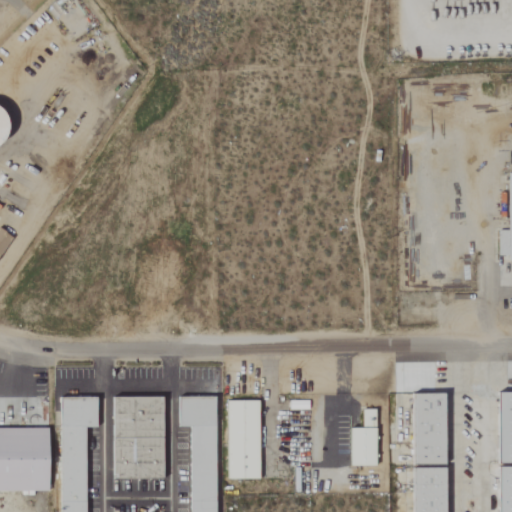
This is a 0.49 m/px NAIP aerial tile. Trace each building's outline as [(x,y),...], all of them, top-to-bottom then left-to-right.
[(503,230),(496,230),(495,255),(503,255),(503,260),(511,260),(511,172),(504,173),(503,230)] [(0,252),(9,236),(0,231),(0,252)] [(492,464),(511,463),(511,393),(492,393),(492,464)] [(407,465),(439,465),(439,394),(406,395),(407,465)] [(158,479),(158,397),(107,397),(107,480),(158,479)] [(210,511),(211,398),(175,398),(175,428),(185,428),(184,511),(210,511)] [(56,399),(55,511),(80,511),(81,428),(95,428),(95,399),(56,399)] [(225,479),(256,479),(255,401),(224,401),(225,479)] [(345,428),(345,466),(372,466),(371,409),(358,410),(358,428),(345,428)] [(42,428),(0,428),(0,491),(42,491),(42,428)] [(511,511),(511,467),(493,468),(492,511),(511,511)] [(439,511),(440,469),(408,469),(407,511),(439,511)]
